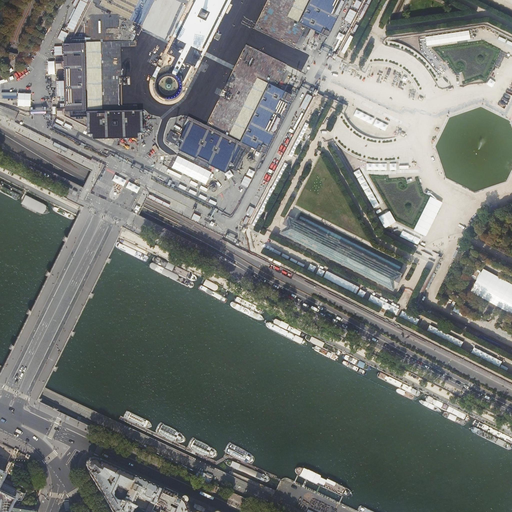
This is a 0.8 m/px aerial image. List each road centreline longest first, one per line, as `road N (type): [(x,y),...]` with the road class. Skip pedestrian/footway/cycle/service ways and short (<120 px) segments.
road 1 (primary): [(270,283),(511,407)]
road 2 (primary): [(29,0),(9,53),(20,105),(122,197)]
road 3 (primary): [(9,410),(107,209)]
road 4 (primary): [(107,209),(270,283)]
road 5 (primary): [(139,174),(145,149),(138,69),(170,6)]
road 6 (primary): [(146,0),(113,70),(129,121),(115,162)]
road 7 (primary): [(236,511),(80,440)]
road 8 (primary): [(122,197),(270,283)]
road 9 (primary): [(0,134),(122,197)]
road 10 (tertiary): [(0,154),(107,209)]
